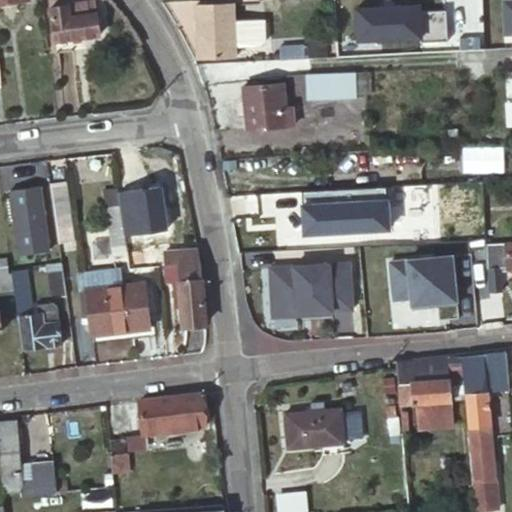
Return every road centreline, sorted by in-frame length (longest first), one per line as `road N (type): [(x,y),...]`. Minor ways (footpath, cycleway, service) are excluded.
road 1 (residential): [(233,369),(511,335)]
road 2 (residential): [(233,369),(192,119)]
road 3 (residential): [(233,369),(0,398)]
road 4 (residential): [(192,119),(0,142)]
road 5 (residential): [(246,511),(233,369)]
road 6 (residential): [(192,119),(167,43),(135,0)]
